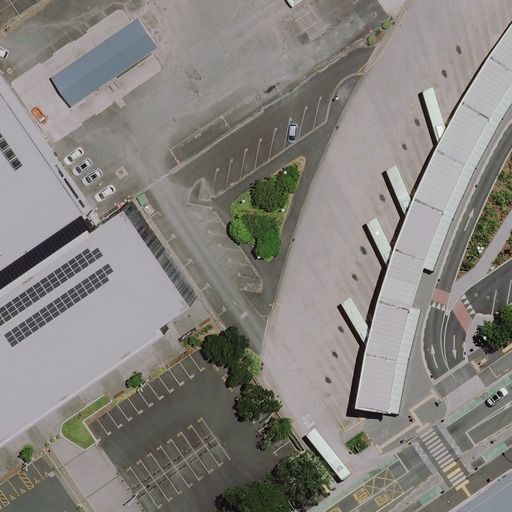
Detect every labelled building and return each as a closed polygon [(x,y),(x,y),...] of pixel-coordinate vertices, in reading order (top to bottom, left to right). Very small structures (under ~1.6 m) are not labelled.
[(138,15),(52,74),(74,104),(111,79),(159,46),(144,25),(138,15)] [(365,355),(355,410),(388,416),(397,362),(404,333),(410,315),(417,289),(422,273),(439,225),(465,168),(477,144),(503,100),(511,85),(511,25),(489,57),(462,103),(435,153),(414,200),(395,250),(378,304),(365,355)] [(0,79),(0,275),(92,212),(0,79)] [(136,204),(0,297),(0,448),(206,306),(136,204)] [(511,511),(511,472),(451,511),(511,511)]
